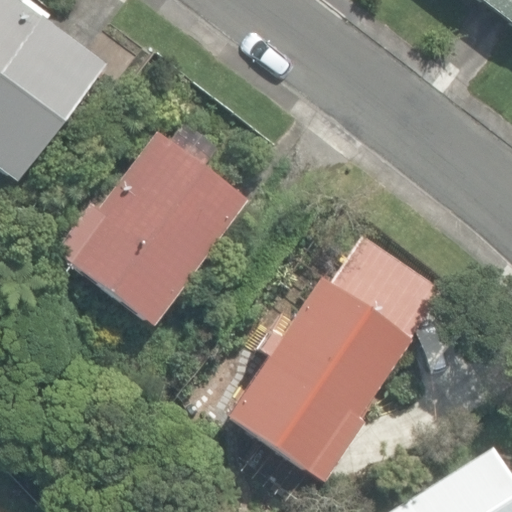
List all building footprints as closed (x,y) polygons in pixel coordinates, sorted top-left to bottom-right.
[(89,74),(0,0),(0,192),(1,193),(89,74)] [(511,0),(470,0),(511,31),(511,0)] [(236,204),(141,130),(39,251),(138,326),(236,204)] [(11,294),(32,312),(62,276),(41,258),(11,294)] [(299,275),(202,412),(305,474),(399,335),(299,275)] [(511,511),(511,481),(488,445),(364,511),(511,511)]
